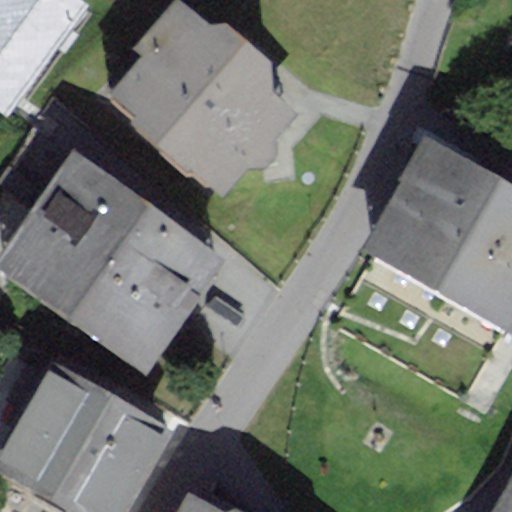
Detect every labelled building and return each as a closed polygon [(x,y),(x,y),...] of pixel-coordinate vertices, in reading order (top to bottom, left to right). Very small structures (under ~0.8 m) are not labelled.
[(82,0),(0,0),(0,110),(3,113),(87,3),(82,0)] [(224,19),(198,22),(179,5),(102,91),(221,196),(298,110),(271,86),(270,60),(224,19)] [(369,247),(500,326),(511,306),(511,187),(433,140),(369,247)] [(222,257),(72,146),(0,242),(0,264),(139,368),(181,312),(222,257)] [(124,511),(174,425),(49,355),(0,442),(0,469),(76,511),(124,511)] [(511,511),(511,473),(490,511),(511,511)] [(249,511),(234,503),(219,509),(189,492),(177,511),(249,511)]
